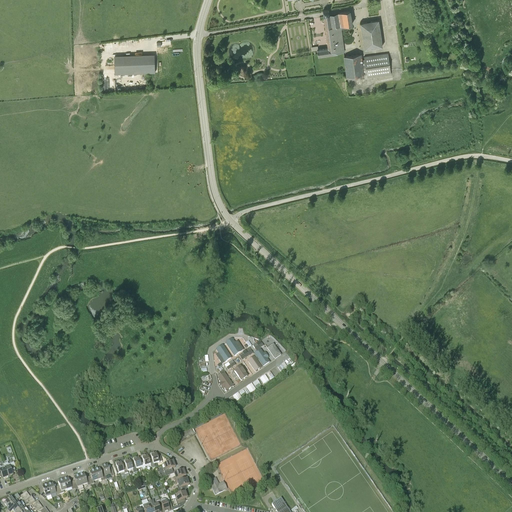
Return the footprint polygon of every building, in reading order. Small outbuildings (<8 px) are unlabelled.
[(341,30),(348,29),(353,28),(349,10),(338,13),(339,18),(340,26),(341,30)] [(344,52),(341,30),(340,26),(339,18),(338,13),(329,15),(328,15),(325,15),(323,15),(323,16),(323,17),(328,48),(319,49),(319,46),(311,47),(312,50),(317,50),(318,56),(344,52)] [(364,49),(377,47),(382,46),(378,20),(360,23),(364,49)] [(367,78),(386,75),(391,74),(388,53),(383,54),(364,56),(365,59),(362,60),(361,54),(344,57),(346,77),(361,75),(361,79),(365,79),(364,75),(367,74),(367,78)] [(115,74),(155,72),(154,54),(114,56),(115,74)] [(234,357),(240,353),(232,340),(226,344),(234,357)] [(267,351),(273,360),(281,355),(273,344),(267,348),(269,350),(267,351)] [(217,350),(225,362),(231,358),(223,346),(217,350)] [(254,354),(263,367),(269,362),(267,359),(268,358),(265,353),(264,354),(261,349),(254,354)] [(248,353),(246,350),(242,352),(243,353),(239,356),(241,358),(248,353)] [(248,361),(256,372),(262,368),(254,357),(248,361)] [(234,371),(241,381),(247,377),(240,367),(234,371)] [(219,384),(223,390),(225,388),(227,391),(233,387),(225,374),(218,379),(221,383),(219,384)] [(269,381),(268,379),(265,375),(260,379),(264,384),(269,381)] [(255,389),(254,388),(252,384),(246,387),(249,391),(250,393),(255,389)] [(242,398),(241,397),(238,393),(233,396),(237,402),(242,398)] [(156,463),(162,461),(160,456),(157,457),(156,453),(150,455),(151,457),(153,464),(155,468),(157,467),(156,463)] [(145,456),(142,457),(142,459),(144,463),(145,466),(145,467),(151,465),(150,465),(151,468),(153,469),(155,468),(153,464),(151,457),(150,455),(148,456),(147,455),(145,456)] [(136,459),(133,460),(133,462),(135,466),(136,469),(142,467),(143,470),(145,469),(145,467),(145,466),(144,463),(142,459),(142,457),(139,458),(136,459)] [(134,474),(137,473),(133,460),(130,461),(130,460),(124,462),(128,473),(127,471),(133,470),(134,474)] [(125,474),(128,473),(124,462),(121,463),(121,462),(115,464),(117,467),(115,468),(117,474),(119,474),(124,472),(125,474)] [(170,469),(175,467),(173,462),(164,465),(165,468),(163,469),(165,474),(166,477),(174,474),(173,471),(171,472),(170,469)] [(9,466),(4,468),(5,469),(8,478),(12,476),(13,476),(13,475),(13,474),(16,473),(14,468),(16,467),(14,463),(12,463),(9,465),(9,466)] [(107,465),(106,466),(105,465),(102,466),(104,472),(104,473),(106,477),(107,480),(111,478),(111,477),(114,476),(112,470),(109,471),(107,465)] [(0,466),(0,478),(2,478),(3,478),(4,478),(4,479),(8,478),(5,469),(4,466),(2,467),(1,467),(0,466)] [(98,469),(95,470),(98,480),(101,480),(102,481),(104,480),(107,480),(106,477),(104,473),(102,474),(101,473),(101,472),(100,469),(98,470),(98,469)] [(94,482),(98,480),(95,470),(91,471),(91,472),(89,472),(91,477),(88,477),(91,485),(95,484),(94,482)] [(182,481),(181,478),(186,476),(183,470),(174,474),(175,477),(174,478),(176,483),(177,483),(177,482),(182,481)] [(88,477),(86,478),(84,474),(82,475),(82,474),(79,475),(82,486),(88,484),(88,486),(91,485),(88,477)] [(74,478),(75,481),(73,482),(75,489),(75,490),(77,489),(78,489),(77,487),(82,486),(79,475),(75,476),(76,477),(74,478)] [(73,482),(70,483),(68,479),(67,479),(66,478),(63,480),(66,490),(71,489),(72,490),(75,489),(73,482)] [(185,490),(184,487),(189,485),(187,479),(182,481),(177,482),(177,483),(178,486),(177,486),(178,492),(185,490)] [(219,485),(218,483),(216,479),(208,482),(215,495),(225,490),(221,483),(219,485)] [(63,491),(66,490),(63,480),(59,481),(60,481),(58,482),(59,486),(56,487),(59,495),(64,493),(63,491)] [(56,487),(54,488),(53,484),(51,484),(47,485),(51,496),(56,494),(57,496),(59,495),(56,487)] [(41,495),(40,496),(45,500),(47,499),(46,497),(51,496),(47,485),(44,486),(44,487),(42,487),(44,491),(45,494),(41,495)] [(175,500),(177,505),(180,504),(184,503),(182,500),(187,498),(185,492),(175,496),(177,499),(175,500)] [(12,498),(4,504),(7,507),(14,501),(16,500),(17,499),(14,496),(12,498)] [(167,502),(166,500),(165,499),(164,500),(164,499),(161,500),(161,501),(160,501),(161,504),(162,506),(164,511),(167,511),(170,511),(170,510),(173,509),(172,508),(170,503),(168,504),(167,502)] [(276,511),(289,511),(280,499),(272,505),(276,511)] [(14,501),(7,507),(9,511),(11,509),(17,505),(19,504),(19,503),(16,500),(14,501)] [(158,505),(155,506),(153,501),(151,502),(152,505),(152,507),(154,511),(163,511),(164,511),(162,506),(159,507),(158,505)] [(148,504),(143,506),(144,508),(145,511),(144,511),(154,511),(152,507),(152,505),(151,502),(148,503),(148,504)] [(17,505),(11,509),(12,509),(13,511),(15,511),(21,507),(22,507),(19,503),(19,504),(17,505)]
